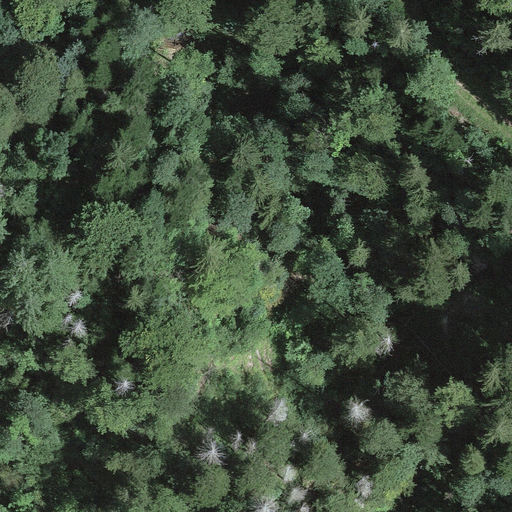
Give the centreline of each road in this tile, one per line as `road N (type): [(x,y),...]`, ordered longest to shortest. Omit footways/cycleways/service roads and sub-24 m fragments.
road 1 (track): [(0,96),(77,233),(73,252),(0,268)]
road 2 (track): [(511,131),(463,90),(406,0)]
